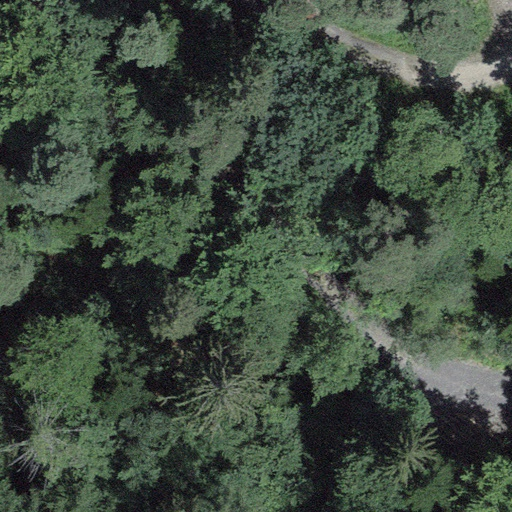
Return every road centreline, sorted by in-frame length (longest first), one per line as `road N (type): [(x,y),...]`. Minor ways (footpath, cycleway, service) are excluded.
road 1 (track): [(511,389),(438,372),(407,352),(267,224),(46,0)]
road 2 (track): [(511,45),(460,69),(411,65),(265,0)]
